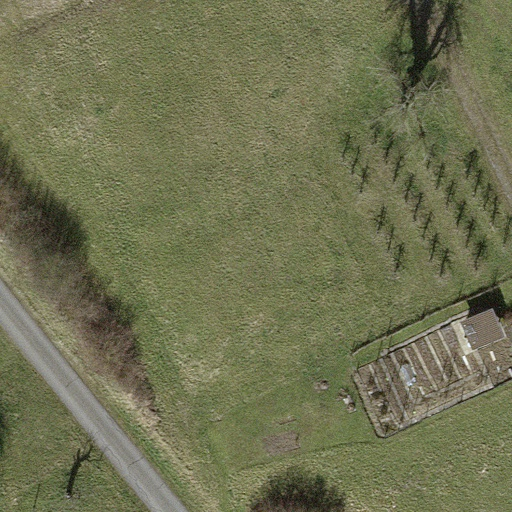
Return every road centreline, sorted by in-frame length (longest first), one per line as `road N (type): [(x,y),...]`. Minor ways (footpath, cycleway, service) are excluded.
road 1 (track): [(0,306),(162,511)]
road 2 (track): [(408,0),(511,196)]
